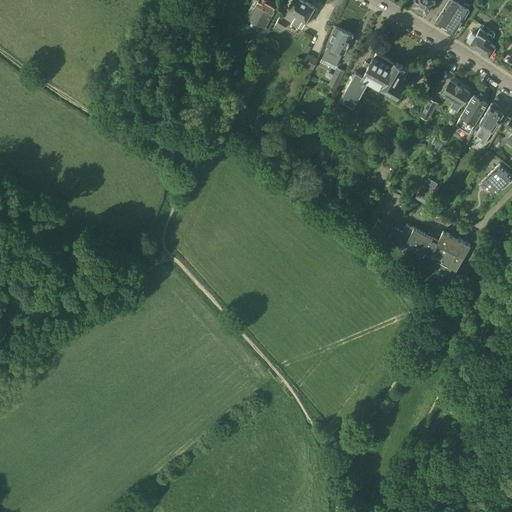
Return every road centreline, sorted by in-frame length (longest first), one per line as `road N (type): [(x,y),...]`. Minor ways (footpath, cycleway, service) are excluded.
road 1 (track): [(450,286),(339,465)]
road 2 (tertiary): [(511,87),(373,0)]
